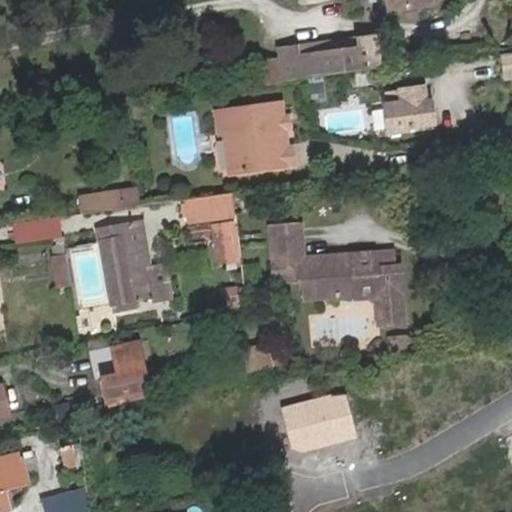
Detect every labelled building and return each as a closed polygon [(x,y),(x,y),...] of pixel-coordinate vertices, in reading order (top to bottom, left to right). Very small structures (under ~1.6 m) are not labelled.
[(384,0),(387,13),(435,4),(433,0),(384,0)] [(279,51),(283,81),(380,69),(375,37),(357,40),(359,49),(298,57),(297,47),(279,51)] [(261,88),(277,85),(274,61),(258,63),(261,88)] [(310,101),(323,101),(322,82),(309,82),(310,101)] [(385,107),(388,134),(407,132),(406,129),(435,125),(432,101),(428,101),(426,88),(399,91),(401,104),(385,107)] [(148,116),(146,103),(127,106),(128,119),(148,116)] [(286,133),(283,116),(281,106),(216,115),(219,136),(224,136),(230,176),(296,165),(293,145),(288,146),(286,133)] [(290,115),(283,116),(286,133),(293,131),(290,115)] [(80,197),(83,214),(141,206),(138,190),(80,197)] [(228,195),(183,201),(186,222),(232,216),(228,195)] [(11,241),(58,235),(55,214),(8,220),(11,241)] [(98,231),(113,312),(137,307),(136,299),(154,295),(142,224),(98,231)] [(216,228),(224,274),(237,271),(228,225),(216,228)] [(358,299),(378,297),(381,324),(404,323),(400,268),(395,268),(377,270),(375,256),(376,255),(355,256),(355,257),(304,261),(301,227),(271,229),(275,282),(301,279),(301,283),(304,283),(305,300),(336,298),(336,300),(357,298),(358,299)] [(395,268),(395,255),(375,256),(377,270),(395,268)] [(67,265),(66,256),(53,258),(54,266),(67,265)] [(70,285),(67,265),(54,266),(57,287),(70,285)] [(146,389),(143,373),(137,343),(112,348),(117,374),(101,378),(105,397),(146,389)] [(236,352),(241,373),(281,363),(276,343),(236,352)] [(488,355),(411,366),(419,420),(496,408),(488,355)] [(155,371),(143,373),(146,389),(105,397),(107,405),(160,394),(155,371)] [(0,416),(9,415),(0,380),(0,416)] [(347,393),(281,409),(290,449),(303,452),(359,439),(347,393)] [(61,448),(65,468),(69,467),(71,471),(77,469),(71,446),(61,448)] [(31,452),(20,455),(24,472),(36,468),(31,452)] [(0,460),(0,511),(8,509),(4,490),(27,484),(24,472),(20,455),(0,460)] [(42,511),(92,511),(89,489),(40,501),(42,511)]
